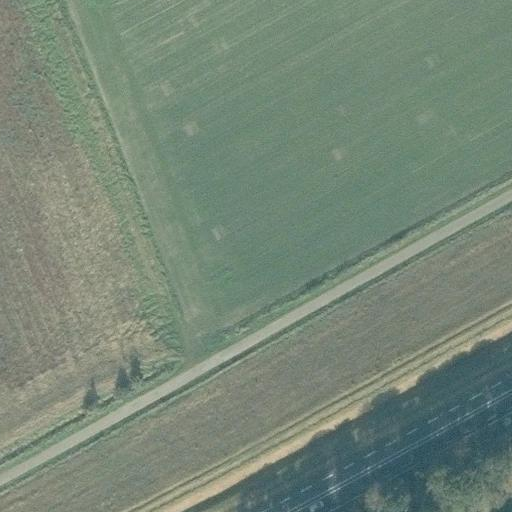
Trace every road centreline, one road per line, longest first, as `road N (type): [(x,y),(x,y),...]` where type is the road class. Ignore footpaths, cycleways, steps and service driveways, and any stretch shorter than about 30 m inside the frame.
road 1 (unclassified): [(0,481),(511,197)]
road 2 (primary): [(294,511),(511,392)]
